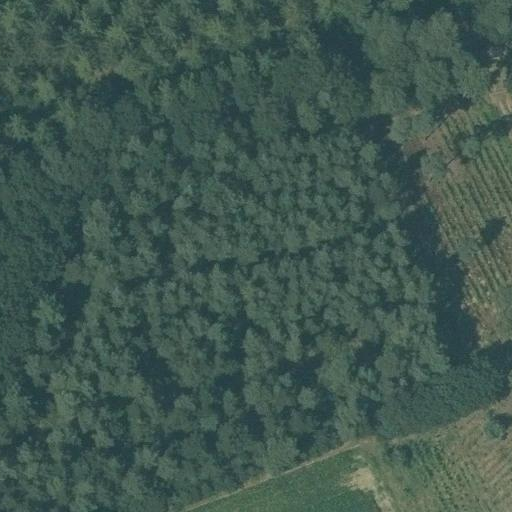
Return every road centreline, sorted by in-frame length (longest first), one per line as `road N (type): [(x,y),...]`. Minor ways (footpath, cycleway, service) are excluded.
road 1 (unclassified): [(511,48),(0,170)]
road 2 (track): [(511,117),(453,0)]
